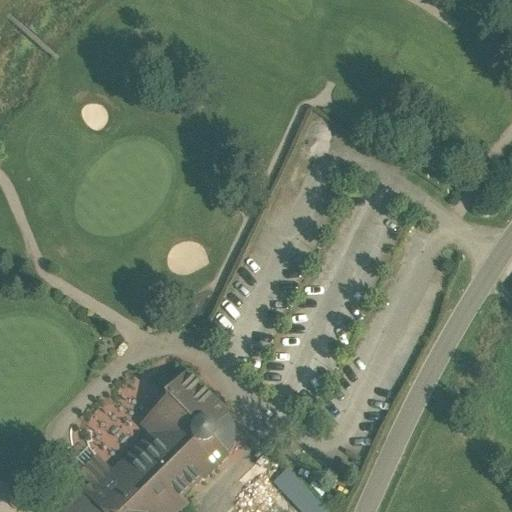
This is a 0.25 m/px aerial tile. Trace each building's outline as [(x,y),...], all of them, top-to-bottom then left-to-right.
[(187,376),(165,398),(168,402),(146,424),(158,436),(116,477),(108,469),(107,469),(90,486),(83,493),(77,487),(76,487),(76,488),(99,511),(180,511),(186,507),(180,501),(201,480),(203,481),(227,458),(223,454),(228,446),(230,437),(228,428),(223,421),(227,417),(187,376)] [(287,471),(269,452),(238,482),(247,490),(236,501),(247,511),(256,511),(263,506),(257,499),(287,471)] [(96,458),(79,475),(90,486),(107,469),(96,458)] [(326,511),(287,471),(272,485),(299,511),(326,511)] [(99,511),(76,488),(76,487),(50,511),(99,511)]
